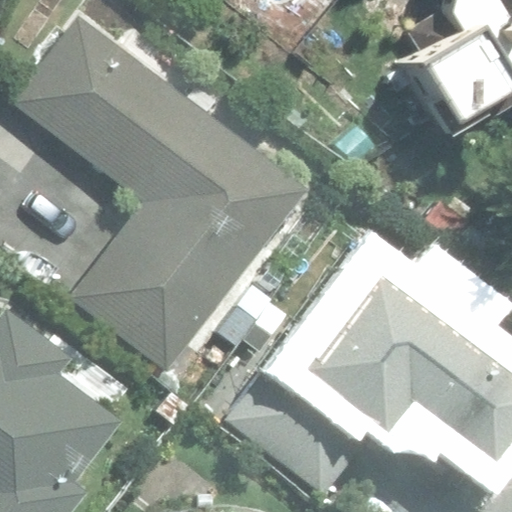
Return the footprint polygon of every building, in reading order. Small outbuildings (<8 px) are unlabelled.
[(408,35),(400,39),(446,111),(473,93),(479,102),(508,83),(511,89),(511,0),(434,0),(406,17),(399,22),(408,35)] [(135,214),(64,304),(159,380),(297,205),(221,146),(229,134),(202,111),(191,124),(70,29),(6,111),(135,214)] [(511,340),(505,334),(494,349),(455,319),(469,301),(427,268),(413,287),(358,244),(299,320),(292,316),(218,407),(316,485),(357,431),(373,441),(398,409),(407,417),(396,430),(421,451),(434,435),(484,475),(511,439),(511,340)] [(232,313),(211,338),(230,353),(251,328),(232,313)] [(0,511),(73,511),(78,506),(66,496),(113,435),(52,387),(62,374),(0,325),(0,511)] [(165,402),(151,420),(163,429),(176,411),(165,402)]
